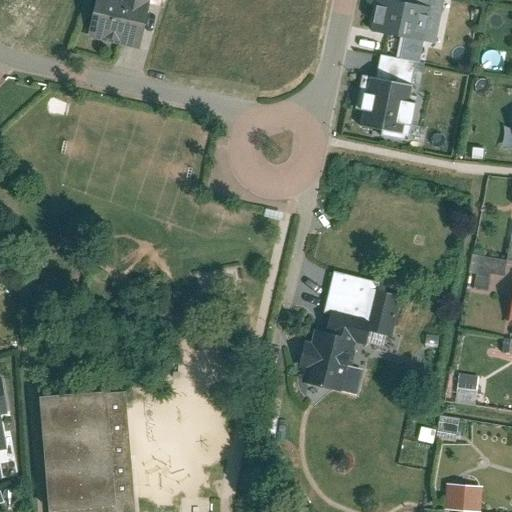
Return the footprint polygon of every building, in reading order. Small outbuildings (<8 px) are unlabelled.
[(101,0),(93,37),(143,48),(153,4),(153,0),(101,0)] [(437,4),(414,0),(379,0),(374,30),(431,40),(437,4)] [(426,76),(389,68),(378,119),(415,127),(426,76)] [(470,255),(469,271),(474,272),(473,286),(489,287),(490,274),(504,275),(506,258),(470,255)] [(385,289),(375,323),(373,329),(397,336),(408,295),(385,289)] [(353,364),(359,339),(371,342),(373,329),(375,323),(337,314),(333,329),(318,325),(304,379),(362,394),(368,367),(353,364)] [(454,402),(474,405),(477,375),(457,373),(454,402)] [(12,409),(6,377),(0,377),(0,410),(7,409),(12,409)] [(133,511),(124,386),(104,388),(113,498),(48,503),(48,511),(133,511)] [(104,388),(39,392),(48,503),(113,498),(104,388)] [(13,449),(7,409),(0,410),(0,478),(5,478),(1,450),(13,449)] [(461,511),(477,511),(480,489),(448,486),(446,510),(461,511)]
